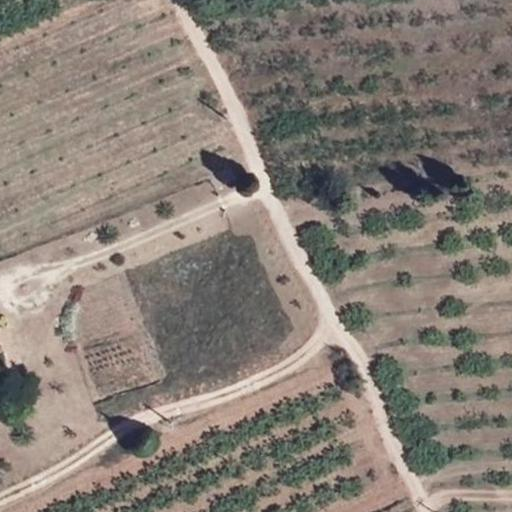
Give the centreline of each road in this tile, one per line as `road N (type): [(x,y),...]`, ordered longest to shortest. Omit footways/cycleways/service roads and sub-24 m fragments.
road 1 (track): [(187,0),(267,198),(426,511)]
road 2 (track): [(328,312),(322,335),(299,358),(142,415),(0,497)]
